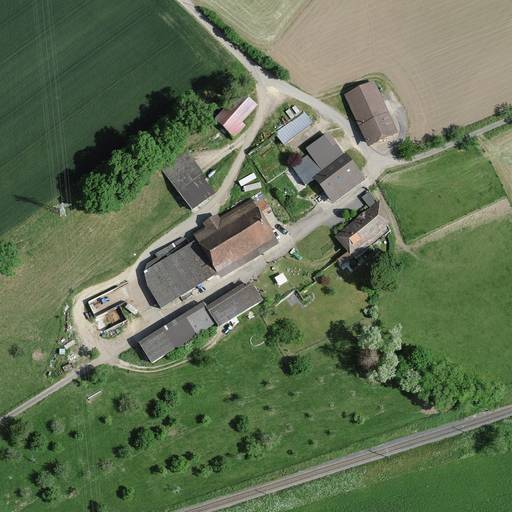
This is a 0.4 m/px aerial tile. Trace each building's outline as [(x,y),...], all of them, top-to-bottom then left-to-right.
[(373,82),(344,94),(357,126),(370,143),(397,131),(373,82)] [(248,99),(221,126),(233,137),(244,126),(240,122),(255,106),(248,99)] [(304,111),(275,131),(284,144),(313,124),(304,111)] [(342,153),(328,132),(304,148),(307,153),(289,166),(303,185),(313,177),(331,203),(362,181),(342,153)] [(186,152),(162,167),(189,210),(213,195),(186,152)] [(194,241),(141,271),(161,306),(215,276),(217,280),(276,246),(249,199),(190,233),(194,241)] [(333,235),(352,258),(390,228),(376,201),(333,235)] [(262,300),(249,281),(207,308),(202,301),(138,343),(151,363),(214,323),(217,328),(262,300)]
